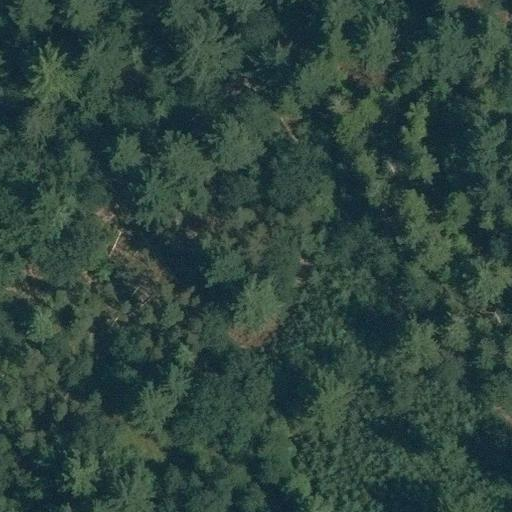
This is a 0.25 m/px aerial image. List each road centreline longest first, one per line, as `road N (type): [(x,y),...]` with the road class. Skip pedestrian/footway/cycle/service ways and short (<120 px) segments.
road 1 (track): [(511,424),(165,0)]
road 2 (track): [(0,311),(335,0)]
